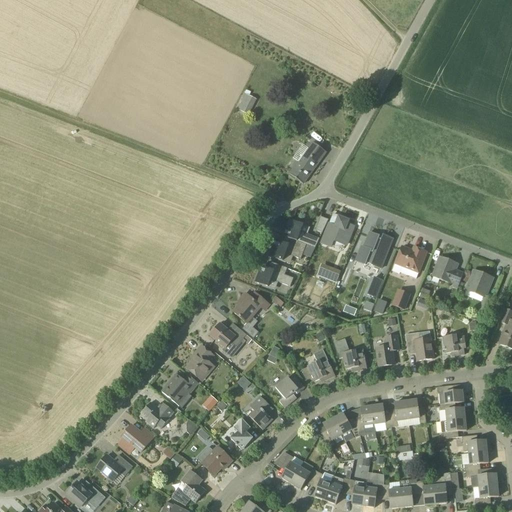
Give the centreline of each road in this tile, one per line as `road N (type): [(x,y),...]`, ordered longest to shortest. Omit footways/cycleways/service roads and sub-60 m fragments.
road 1 (unclassified): [(0,495),(29,492),(70,468),(291,205),(323,192)]
road 2 (track): [(291,205),(0,88)]
road 3 (residential): [(246,475),(321,402),(478,373)]
road 4 (unclassified): [(323,192),(430,0)]
road 5 (residential): [(511,259),(323,192)]
